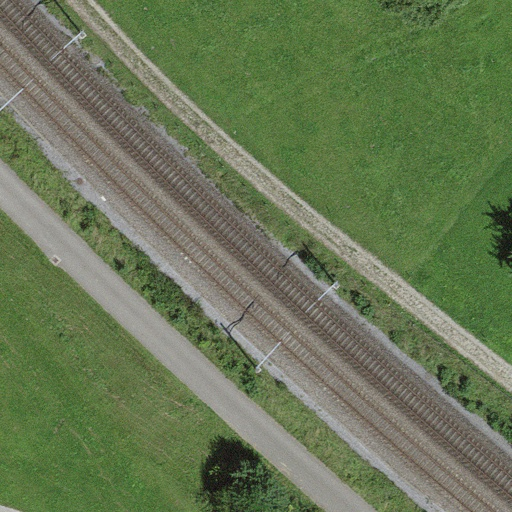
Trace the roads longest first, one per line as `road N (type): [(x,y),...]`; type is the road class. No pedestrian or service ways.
road 1 (track): [(511,378),(284,197),(84,0)]
road 2 (track): [(353,511),(0,179)]
